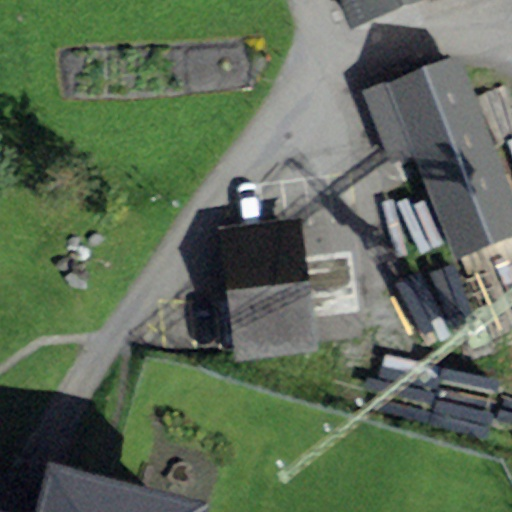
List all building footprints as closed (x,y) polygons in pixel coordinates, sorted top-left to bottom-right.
[(347,0),(357,25),(422,0),(347,0)] [(452,237),(511,214),(511,205),(458,67),(396,91),(409,126),(452,237)] [(409,126),(396,91),(373,100),(386,134),(409,126)] [(230,240),(245,355),(305,348),(290,233),(230,240)] [(188,511),(49,477),(40,511),(13,511),(0,488),(0,511),(188,511)] [(0,488),(13,511),(28,511),(29,511),(11,480),(0,486),(0,488)]
